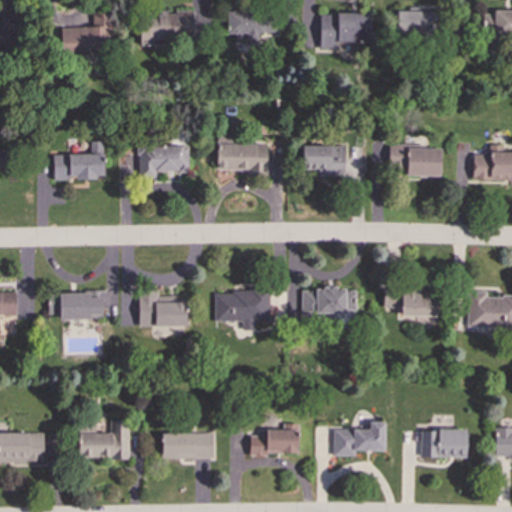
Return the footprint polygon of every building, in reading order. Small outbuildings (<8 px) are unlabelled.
[(60,27),(61,55),(101,54),(101,37),(112,37),(111,9),(91,10),(91,27),(60,27)] [(225,10),(226,33),(235,33),(235,41),(261,40),(261,35),(279,35),(278,20),(259,20),(259,9),(225,10)] [(430,10),(396,11),(397,35),(430,34),(430,10)] [(511,34),(511,11),(482,11),(482,34),(511,34)] [(0,44),(12,45),(13,13),(0,12),(0,44)] [(139,12),(139,45),(152,45),(151,37),(193,37),(193,12),(139,12)] [(318,48),(337,48),(337,42),(368,42),(369,13),(319,12),(318,48)] [(52,155),(53,179),(75,179),(103,178),(102,141),(90,142),(90,154),(52,155)] [(439,176),(439,149),(406,148),(406,143),(371,142),(371,166),(405,166),(405,175),(439,176)] [(266,144),(215,143),(215,169),(246,169),(246,175),(265,175),(266,144)] [(511,179),(511,152),(501,152),(501,145),(488,144),(488,154),(471,154),(471,179),(511,179)] [(187,146),(137,145),(137,178),(155,178),(155,171),(187,171),(187,146)] [(343,146),(301,145),(301,168),(317,168),(316,176),(343,176),(343,146)] [(299,289),(300,316),(354,315),(354,288),(299,289)] [(212,321),(240,321),(240,330),(252,330),(253,321),(268,321),(268,290),(213,290),(212,321)] [(382,307),(400,307),(400,316),(438,316),(437,290),(382,291),(382,307)] [(101,291),(46,293),(47,314),(58,313),(58,320),(102,318),(101,291)] [(466,327),(511,328),(511,296),(484,295),(484,291),(467,291),(466,327)] [(14,292),(0,292),(0,315),(15,315),(14,292)] [(127,419),(108,419),(109,433),(78,433),(78,457),(127,457),(127,419)] [(383,422),(368,421),(368,429),(332,429),(332,455),(353,456),(353,450),(383,451),(383,422)] [(281,430),(258,429),(258,436),(248,435),(248,454),(296,454),(297,423),(281,423),(281,430)] [(511,430),(511,431),(511,427),(493,427),(493,456),(508,456),(508,460),(511,460),(511,430)] [(464,458),(465,430),(419,428),(418,456),(464,458)] [(0,461),(42,460),(41,432),(0,432),(0,461)] [(160,459),(211,458),(211,432),(159,433),(160,459)]
